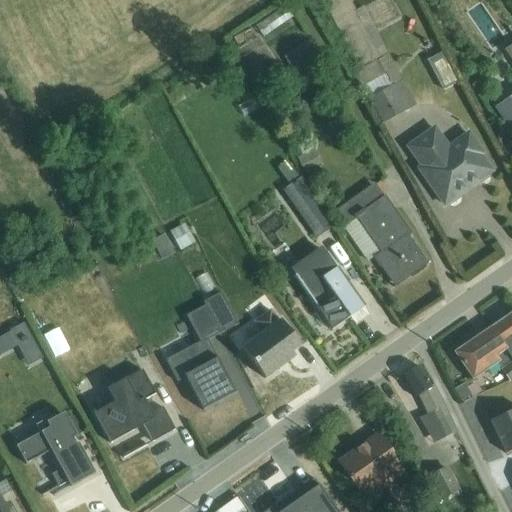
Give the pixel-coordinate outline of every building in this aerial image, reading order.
[(415,106),(363,8),(355,12),(348,0),(320,0),(333,24),(331,25),(370,99),(368,100),(382,125),(415,106)] [(284,8),(256,27),(263,38),(292,19),(284,8)] [(283,57),(296,79),(320,65),(307,43),(283,57)] [(441,54),(427,62),(443,91),(457,84),(441,54)] [(324,79),(319,69),(299,81),(304,90),(324,79)] [(511,96),(494,109),(511,136),(511,137),(511,138),(511,96)] [(405,148),(419,168),(417,169),(444,207),(492,173),(481,158),(486,155),(469,132),(449,146),(435,127),(405,148)] [(27,200),(53,192),(36,133),(10,141),(27,200)] [(159,186),(182,177),(170,145),(147,154),(159,186)] [(67,150),(55,157),(65,174),(77,168),(67,150)] [(305,175),(323,167),(315,150),(297,159),(305,175)] [(287,162),(277,169),(289,187),(282,192),(316,240),(330,230),(301,179),(299,180),(287,162)] [(406,238),(411,235),(384,197),(383,198),(373,185),(337,211),(347,226),(343,229),(367,263),(373,259),(391,284),(407,272),(410,277),(425,266),(426,268),(428,266),(406,238)] [(51,213),(62,236),(78,229),(68,206),(51,213)] [(162,236),(151,243),(161,262),(173,255),(162,236)] [(317,251),(294,268),(336,327),(349,318),(350,319),(364,309),(359,301),(355,304),(317,251)] [(206,307),(221,334),(237,326),(220,295),(204,303),(206,307)] [(221,334),(206,307),(186,317),(200,344),(165,362),(176,383),(185,379),(202,413),(236,395),(208,342),(221,334)] [(511,314),(490,330),(511,362),(511,314)] [(239,340),(246,350),(242,352),(262,382),(263,381),(262,380),(283,366),(285,369),(302,358),(281,326),(269,335),(261,324),(239,340)] [(511,362),(490,330),(454,355),(472,381),(487,371),(492,377),(501,370),(509,384),(511,383),(511,384),(511,362)] [(179,339),(165,344),(169,356),(183,350),(179,339)] [(443,407),(433,387),(430,388),(418,368),(401,378),(414,399),(417,398),(426,416),(433,413),(437,422),(439,422),(446,437),(455,433),(443,407)] [(115,404),(94,415),(110,445),(143,427),(152,444),(174,432),(162,410),(151,416),(144,403),(155,396),(141,372),(108,390),(115,404)] [(464,385),(453,391),(460,404),(471,397),(464,385)] [(511,411),(489,423),(505,455),(511,451),(511,411)] [(77,445),(75,446),(72,441),(77,438),(63,415),(56,419),(54,417),(36,427),(40,434),(16,448),(26,466),(50,452),(61,471),(52,476),(59,489),(67,484),(70,489),(95,476),(77,445)] [(338,464),(366,503),(406,477),(377,436),(338,464)] [(448,469),(429,479),(440,500),(459,491),(448,469)] [(0,511),(11,511),(6,501),(15,497),(13,493),(10,494),(0,476),(0,511)] [(452,511),(469,511),(487,505),(482,491),(450,504),(452,511)] [(305,511),(328,511),(319,498),(303,509),(305,511)] [(245,511),(236,499),(217,511),(245,511)]
